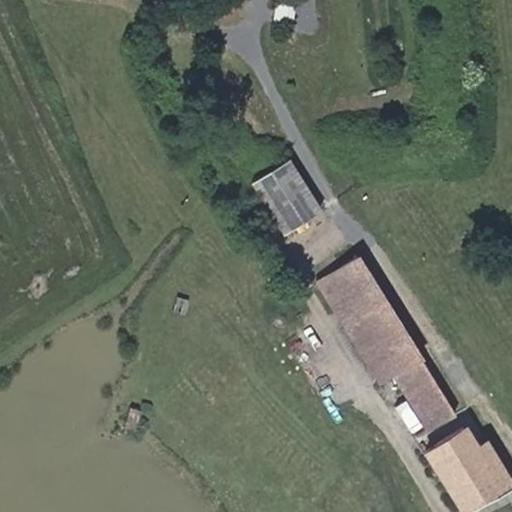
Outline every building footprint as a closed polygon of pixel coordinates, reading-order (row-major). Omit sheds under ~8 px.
[(218,28),(249,18),(244,5),(213,15),(218,28)] [(279,233),(317,207),(278,150),(240,176),(279,233)] [(458,433),(360,274),(319,298),(382,403),(393,396),(427,451),(458,433)] [(452,511),(484,511),(500,503),(476,463),(466,444),(425,468),(452,511)] [(485,458),(476,463),(500,503),(508,498),(485,458)]
